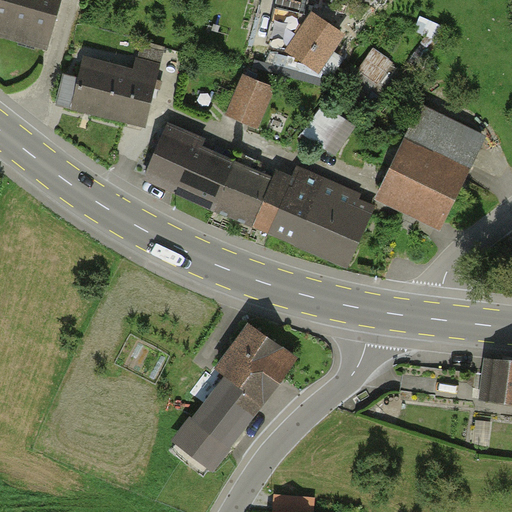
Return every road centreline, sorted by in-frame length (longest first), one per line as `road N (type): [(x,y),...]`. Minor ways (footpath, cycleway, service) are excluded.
road 1 (primary): [(0,130),(154,238),(265,284),(372,311)]
road 2 (residential): [(372,311),(350,379),(296,421),(233,511)]
road 3 (unclassified): [(439,320),(450,268),(511,214)]
